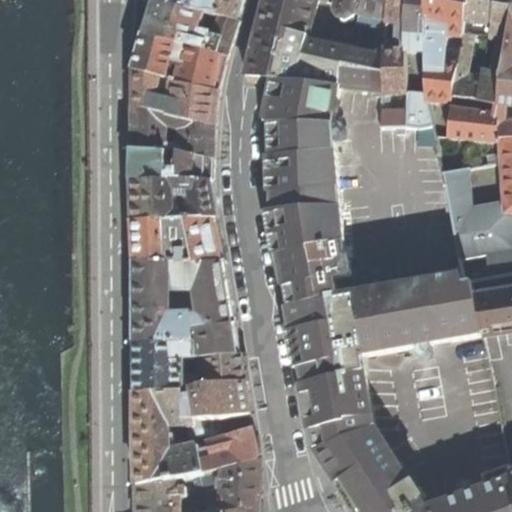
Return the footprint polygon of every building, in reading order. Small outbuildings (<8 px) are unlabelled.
[(245,0),(157,0),(156,4),(208,17),(223,20),(239,24),(245,0)] [(247,78),(281,82),(342,89),(342,87),(386,90),(386,57),(310,40),(320,1),(339,5),(337,13),(341,20),(348,21),(354,18),(355,14),(355,7),(356,0),(267,0),(267,1),(259,35),(247,78)] [(356,0),(355,7),(355,14),(388,22),(391,0),(356,0)] [(391,0),(388,22),(388,25),(397,27),(397,50),(386,49),(386,57),(386,90),(385,96),(383,129),(408,128),(408,96),(407,55),(407,28),(410,0),(391,0)] [(410,0),(407,28),(407,55),(413,55),(413,64),(428,65),(427,29),(427,1),(427,0),(410,0)] [(427,0),(427,1),(427,29),(428,65),(428,96),(428,105),(435,127),(439,138),(450,140),(454,107),(455,99),(462,54),(447,52),(448,39),(464,39),(468,15),(469,0),(427,0)] [(469,0),(468,15),(464,39),(462,54),(455,99),(480,103),(483,76),(490,40),(492,31),(497,0),(469,0)] [(511,0),(497,0),(492,31),(490,40),(501,41),(500,49),(496,49),(491,77),(483,76),(480,103),(498,107),(503,61),(511,15),(511,0)] [(151,21),(146,37),(187,47),(189,48),(230,59),(236,41),(242,25),(239,24),(223,20),(216,38),(202,34),(208,17),(156,4),(151,21)] [(511,141),(511,15),(503,61),(498,107),(480,103),(455,99),(454,107),(450,140),(503,146),(504,142),(511,141)] [(141,53),(136,73),(164,80),(169,81),(173,65),(182,68),(178,84),(221,94),(229,63),(230,59),(189,48),(187,47),(146,37),(141,53)] [(136,93),(136,110),(217,129),(219,110),(221,94),(178,84),(173,83),(171,103),(166,101),(166,97),(161,95),(164,80),(136,73),(136,93)] [(281,82),(272,126),(335,130),(342,89),(281,82)] [(419,129),(435,127),(428,105),(428,96),(408,96),(408,128),(419,129)] [(136,131),(136,152),(168,154),(169,130),(183,133),(182,155),(217,162),(217,145),(217,129),(136,110),(136,131)] [(273,157),(338,153),(335,130),(272,126),(273,147),(273,157)] [(511,141),(504,142),(503,146),(505,163),(504,164),(507,205),(473,211),(470,171),(445,175),(467,284),(511,275),(511,141)] [(135,167),(134,183),(177,183),(178,181),(216,183),(216,174),(217,162),(182,155),(180,155),(178,172),(169,172),(170,154),(168,154),(136,152),(135,167)] [(343,211),(338,153),(273,157),(275,188),(276,214),(343,211)] [(216,183),(178,181),(177,183),(134,183),(135,202),(136,222),(186,223),(219,221),(217,201),(216,183)] [(347,261),(343,211),(276,214),(290,298),(291,309),(340,300),(337,281),(349,279),(352,276),(350,262),(347,261)] [(137,242),(138,263),(181,263),(181,268),(228,262),(223,240),(219,221),(186,223),(136,222),(137,242)] [(138,304),(139,346),(197,345),(195,331),(237,325),(233,294),(228,262),(181,268),(181,263),(138,263),(138,304)] [(317,451),(377,428),(365,358),(484,336),(473,285),(466,286),(464,278),(340,300),(291,309),(296,337),(309,402),(317,451)] [(511,278),(473,285),(484,336),(484,337),(511,333),(511,278)] [(240,340),(237,325),(195,331),(197,345),(198,360),(204,360),(204,361),(242,357),(240,340)] [(139,371),(139,395),(185,394),(193,391),(202,387),(205,387),(204,376),(186,377),(185,361),(198,360),(197,345),(139,346),(139,371)] [(247,356),(242,357),(204,361),(204,376),(205,387),(247,383),(249,383),(248,371),(247,356)] [(248,393),(247,383),(205,387),(202,387),(193,391),(195,398),(186,398),(187,421),(207,421),(215,421),(223,420),(252,416),(251,409),(248,393)] [(139,436),(140,487),(183,480),(197,477),(206,475),(200,453),(199,447),(174,453),(173,429),(190,428),(191,438),(208,436),(207,421),(187,421),(186,398),(185,394),(139,395),(139,436)] [(215,421),(217,440),(253,429),(253,423),(252,416),(223,420),(215,421)] [(340,487),(394,455),(388,445),(377,428),(317,451),(336,480),(340,487)] [(253,429),(217,440),(219,449),(200,453),(206,475),(224,470),(262,460),(257,444),(253,429)] [(413,485),(394,455),(340,487),(355,511),(511,511),(511,480),(511,478),(509,464),(482,474),(488,488),(429,510),(423,501),(426,499),(416,484),(413,485)] [(260,511),(262,491),(262,460),(224,470),(224,504),(225,510),(225,511),(260,511)] [(138,511),(183,511),(183,498),(188,497),(188,488),(183,488),(183,480),(140,487),(139,487),(139,507),(138,511)]
